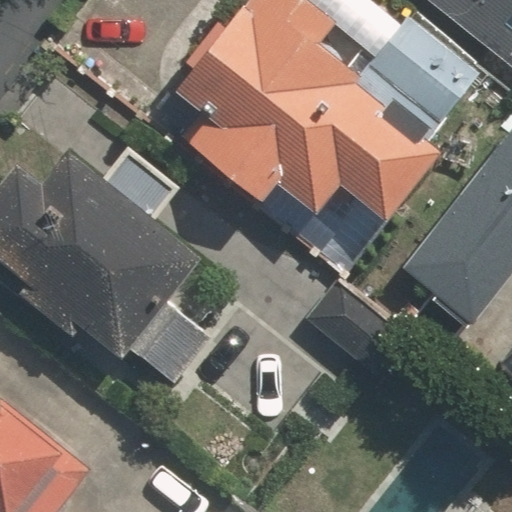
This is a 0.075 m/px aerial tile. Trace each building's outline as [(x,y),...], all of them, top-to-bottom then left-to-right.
[(482,71),(410,12),(401,23),(376,2),(370,10),(358,0),(246,0),(232,18),(224,11),(185,59),(192,65),(176,85),(215,117),(198,138),(268,196),(286,175),(325,207),(347,180),(389,215),(447,145),(431,133),(482,71)] [(511,0),(433,0),(511,63),(511,0)] [(511,265),(511,138),(410,270),(472,318),(511,265)] [(106,173),(73,147),(50,177),(25,157),(0,189),(0,270),(81,334),(89,323),(127,354),(135,344),(177,377),(214,331),(167,294),(201,250),(157,215),(182,183),(131,142),(106,173)] [(405,330),(336,278),(307,316),(377,368),(405,330)] [(0,511),(55,511),(95,462),(0,388),(0,511)]
